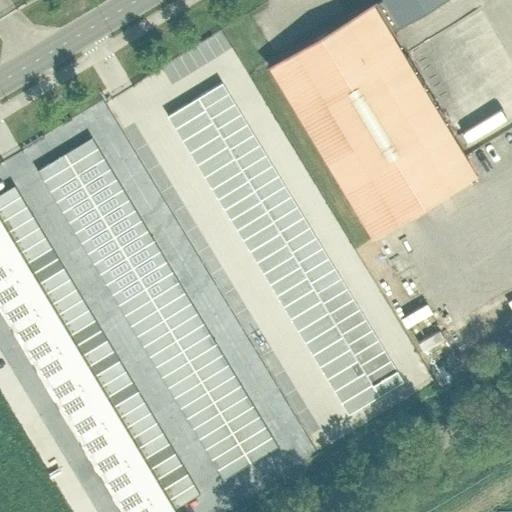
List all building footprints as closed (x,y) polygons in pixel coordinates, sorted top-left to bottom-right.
[(444,0),(380,0),(374,4),(372,1),(268,63),(372,236),(476,174),(390,31),(399,26),(400,27),(444,0)] [(222,81),(198,96),(204,106),(228,91),(222,81)] [(228,91),(204,106),(205,107),(210,116),(234,102),(228,91)] [(198,96),(167,114),(174,126),(205,107),(204,106),(198,96)] [(234,102),(210,116),(212,119),(217,126),(240,112),(234,102)] [(205,107),(174,126),(181,138),(212,119),(210,116),(205,107)] [(240,112),(217,126),(219,131),(223,137),(247,122),(240,112)] [(212,119),(181,138),(188,150),(219,131),(217,126),(212,119)] [(247,122),(223,137),(227,143),(229,147),(253,133),(247,122)] [(219,131),(188,150),(196,162),(227,143),(223,137),(219,131)] [(253,133),(229,147),(234,155),(235,157),(259,143),(253,133)] [(64,152),(70,163),(98,146),(91,136),(64,152)] [(227,143),(196,162),(203,174),(234,155),(229,147),(227,143)] [(259,143),(235,157),(241,167),(242,168),(265,153),(259,143)] [(98,146),(70,163),(76,173),(104,157),(98,146)] [(64,152),(37,169),(43,179),(70,163),(64,152)] [(265,153),(242,168),(247,177),(248,178),(272,163),(265,153)] [(234,155),(203,174),(210,186),(241,167),(235,157),(234,155)] [(110,167),(104,157),(76,173),(83,183),(110,167)] [(70,163),(43,179),(49,190),(76,173),(70,163)] [(272,163),(248,178),(254,187),(254,188),(278,174),(272,163)] [(89,194),(116,177),(110,167),(83,183),(89,194)] [(241,167),(210,186),(216,196),(247,177),(242,168),(241,167)] [(83,183),(76,173),(49,190),(55,200),(83,183)] [(278,174),(254,188),(260,198),(260,199),(284,184),(278,174)] [(122,188),(116,177),(89,194),(95,204),(122,188)] [(247,177),(216,196),(223,206),(254,187),(248,178),(247,177)] [(89,194),(83,183),(55,200),(61,210),(89,194)] [(0,192),(0,206),(20,194),(14,184),(0,192)] [(284,184),(260,199),(266,208),(267,209),(290,194),(284,184)] [(254,187),(223,206),(229,216),(260,198),(254,188),(254,187)] [(95,204),(101,214),(129,198),(122,188),(95,204)] [(27,205),(20,194),(0,206),(0,214),(3,219),(27,205)] [(61,210),(68,221),(95,204),(89,194),(61,210)] [(290,194),(267,209),(272,219),(273,219),(297,205),(290,194)] [(135,208),(129,198),(101,214),(107,225),(135,208)] [(260,198),(229,216),(235,227),(266,208),(260,199),(260,198)] [(95,204),(68,221),(74,231),(101,214),(95,204)] [(3,219),(6,224),(9,229),(33,215),(27,205),(3,219)] [(297,205),(273,219),(279,229),(303,215),(297,205)] [(107,225),(114,235),(141,218),(135,208),(107,225)] [(266,208),(235,227),(242,237),(272,219),(267,209),(266,208)] [(101,214),(74,231),(80,241),(107,225),(101,214)] [(33,215),(9,229),(15,240),(39,225),(33,215)] [(303,215),(279,229),(285,240),(309,225),(303,215)] [(120,245),(147,229),(141,218),(114,235),(120,245)] [(272,219),(242,237),(248,248),(279,229),(273,219),(272,219)] [(6,224),(0,227),(0,253),(17,243),(15,240),(9,229),(6,224)] [(21,250),(45,235),(39,225),(15,240),(17,243),(21,250)] [(107,225),(80,241),(86,251),(114,235),(107,225)] [(309,225),(285,240),(286,241),(291,250),(315,236),(309,225)] [(154,239),(147,229),(120,245),(126,256),(154,239)] [(279,229),(248,248),(255,259),(286,241),(285,240),(279,229)] [(27,260),(51,246),(45,235),(21,250),(27,260)] [(114,235),(86,251),(92,262),(120,245),(114,235)] [(315,236),(291,250),(293,252),(298,260),(322,246),(315,236)] [(132,266),(160,249),(154,239),(126,256),(132,266)] [(286,241),(255,259),(262,271),(293,252),(291,250),(286,241)] [(0,278),(28,262),(27,260),(21,250),(17,243),(0,253),(0,278)] [(99,272),(126,256),(120,245),(92,262),(99,272)] [(51,246),(27,260),(28,262),(33,270),(57,256),(51,246)] [(322,246),(298,260),(299,263),(304,271),(328,256),(322,246)] [(166,260),(160,249),(132,266),(139,276),(166,260)] [(293,252),(262,271),(268,282),(299,263),(298,260),(293,252)] [(40,281),(64,266),(57,256),(33,270),(40,281)] [(126,256),(99,272),(105,282),(132,266),(126,256)] [(328,256),(304,271),(306,274),(310,281),(334,266),(328,256)] [(145,287),(172,270),(166,260),(139,276),(145,287)] [(0,278),(0,304),(40,281),(33,270),(28,262),(0,278)] [(299,263),(268,282),(275,293),(306,274),(304,271),(299,263)] [(70,277),(64,266),(40,281),(46,291),(70,277)] [(139,276),(132,266),(105,282),(111,293),(139,276)] [(334,266),(310,281),(313,285),(316,291),(340,277),(334,266)] [(172,270),(145,287),(151,297),(178,280),(172,270)] [(306,274),(275,293),(282,304),(313,285),(310,281),(306,274)] [(139,276),(111,293),(117,303),(145,287),(139,276)] [(52,301),(76,287),(70,277),(46,291),(51,299),(52,301)] [(340,277),(316,291),(320,297),(323,302),(347,287),(340,277)] [(178,280),(151,297),(157,307),(185,291),(178,280)] [(40,281),(0,304),(0,308),(10,324),(51,299),(46,291),(40,281)] [(313,285),(282,304),(289,316),(320,297),(316,291),(313,285)] [(76,287),(52,301),(58,312),(82,297),(76,287)] [(124,313),(151,297),(145,287),(117,303),(124,313)] [(347,287),(323,302),(327,309),(329,312),(353,297),(347,287)] [(157,307),(163,317),(191,301),(185,291),(157,307)] [(82,297),(58,312),(62,318),(64,322),(88,307),(82,297)] [(151,297),(124,313),(130,324),(157,307),(151,297)] [(320,297),(289,316),(296,328),(327,309),(323,302),(320,297)] [(353,297),(329,312),(334,321),(335,322),(359,308),(353,297)] [(62,318),(58,312),(52,301),(51,299),(10,324),(21,343),(62,318)] [(197,311),(191,301),(163,317),(170,328),(197,311)] [(64,322),(71,332),(95,318),(88,307),(64,322)] [(163,317),(157,307),(130,324),(136,334),(163,317)] [(359,308),(335,322),(341,332),(365,318),(359,308)] [(327,309),(296,328),(304,340),(334,321),(329,312),(327,309)] [(197,311),(170,328),(176,338),(203,322),(197,311)] [(163,317),(136,334),(142,344),(170,328),(163,317)] [(32,362),(74,337),(71,332),(64,322),(62,318),(21,343),(32,362)] [(95,318),(71,332),(74,337),(77,342),(101,328),(95,318)] [(365,318),(341,332),(342,333),(348,343),(372,328),(365,318)] [(334,321),(304,340),(311,352),(342,333),(341,332),(335,322),(334,321)] [(182,348),(209,332),(203,322),(176,338),(182,348)] [(77,342),(83,353),(107,338),(101,328),(77,342)] [(148,355),(176,338),(170,328),(142,344),(148,355)] [(372,328),(348,343),(349,345),(354,353),(378,338),(372,328)] [(209,332),(182,348),(188,359),(216,342),(209,332)] [(342,333),(311,352),(318,364),(349,345),(348,343),(342,333)] [(74,337),(32,362),(44,381),(85,356),(83,353),(77,342),(74,337)] [(83,353),(85,356),(89,363),(113,348),(107,338),(83,353)] [(155,365),(182,348),(176,338),(148,355),(155,365)] [(378,338),(354,353),(356,357),(360,363),(384,349),(378,338)] [(194,369),(222,352),(216,342),(188,359),(194,369)] [(349,345),(318,364),(325,376),(356,357),(354,353),(349,345)] [(95,373),(119,359),(113,348),(89,363),(95,373)] [(155,365),(161,375),(188,359),(182,348),(155,365)] [(384,349),(360,363),(363,369),(366,374),(390,359),(384,349)] [(194,369),(201,379),(228,363),(222,352),(194,369)] [(95,373),(89,363),(85,356),(44,381),(55,400),(96,375),(95,373)] [(356,357),(325,376),(333,388),(363,369),(360,363),(356,357)] [(119,359),(95,373),(96,375),(101,384),(125,369),(119,359)] [(161,375),(167,385),(194,369),(188,359),(161,375)] [(390,359),(366,374),(371,381),(372,384),(397,369),(390,359)] [(207,390),(234,373),(228,363),(201,379),(207,390)] [(101,384),(108,394),(132,379),(125,369),(101,384)] [(201,379),(194,369),(167,385),(173,396),(201,379)] [(363,369),(333,388),(340,400),(371,381),(366,374),(363,369)] [(397,369),(372,384),(378,394),(403,379),(397,369)] [(213,400),(240,383),(234,373),(207,390),(213,400)] [(55,400),(66,419),(108,394),(101,384),(96,375),(55,400)] [(138,390),(132,379),(108,394),(114,404),(138,390)] [(207,390),(201,379),(173,396),(179,406),(207,390)] [(371,381),(340,400),(348,413),(378,394),(372,384),(371,381)] [(240,383),(213,400),(219,410),(247,394),(240,383)] [(138,390),(114,404),(119,413),(120,414),(144,400),(138,390)] [(179,406),(186,416),(213,400),(207,390),(179,406)] [(108,394),(66,419),(78,437),(119,413),(114,404),(108,394)] [(247,394),(219,410),(225,421),(253,404),(247,394)] [(126,425),(150,410),(144,400),(120,414),(126,425)] [(192,427),(219,410),(213,400),(186,416),(192,427)] [(232,431),(259,414),(253,404),(225,421),(232,431)] [(132,435),(156,420),(150,410),(126,425),(130,431),(132,435)] [(198,437),(225,421),(219,410),(192,427),(198,437)] [(89,456),(130,431),(126,425),(120,414),(119,413),(78,437),(89,456)] [(238,441),(265,425),(259,414),(232,431),(238,441)] [(163,431),(156,420),(132,435),(139,445),(163,431)] [(204,447),(232,431),(225,421),(198,437),(204,447)] [(265,425),(238,441),(244,451),(271,435),(265,425)] [(139,445),(132,435),(130,431),(89,456),(100,475),(142,450),(139,445)] [(142,450),(145,456),(169,441),(163,431),(139,445),(142,450)] [(238,441),(232,431),(204,447),(210,458),(238,441)] [(278,445),(271,435),(244,451),(250,462),(278,445)] [(175,451),(169,441),(145,456),(151,466),(175,451)] [(217,468),(244,451),(238,441),(210,458),(217,468)] [(142,450),(100,475),(112,494),(153,469),(151,466),(145,456),(142,450)] [(175,451),(151,466),(153,469),(157,476),(181,462),(175,451)] [(244,451),(217,468),(223,478),(250,462),(244,451)] [(163,486),(187,472),(181,462),(157,476),(163,486)] [(112,494),(122,511),(124,511),(164,488),(163,486),(157,476),(153,469),(112,494)] [(169,497),(194,482),(187,472),(163,486),(164,488),(169,497)] [(169,497),(176,507),(200,492),(194,482),(169,497)] [(169,497),(164,488),(124,511),(167,511),(176,507),(169,497)]
